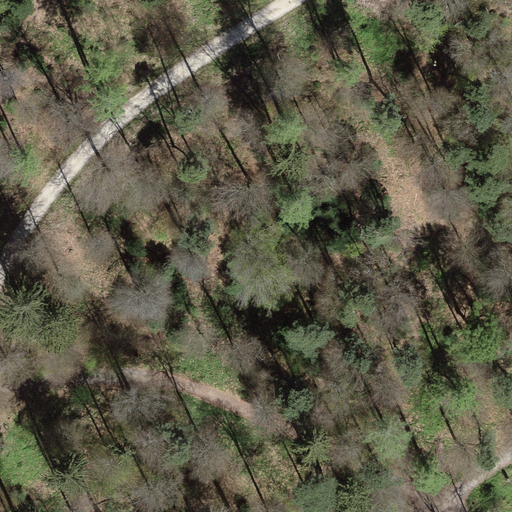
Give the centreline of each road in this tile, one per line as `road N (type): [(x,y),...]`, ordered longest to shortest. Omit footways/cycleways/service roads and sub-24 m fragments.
road 1 (track): [(461,511),(310,428),(201,382),(124,366),(0,387)]
road 2 (track): [(288,0),(179,68),(90,143),(0,267)]
